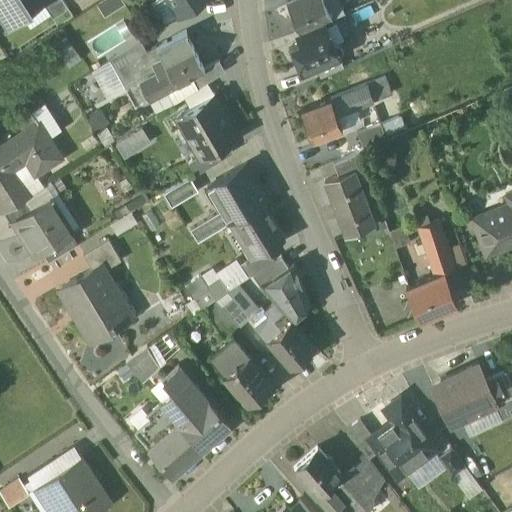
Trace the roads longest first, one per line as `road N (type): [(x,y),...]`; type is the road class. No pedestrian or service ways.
road 1 (residential): [(248,0),(274,110),(368,367)]
road 2 (residential): [(0,268),(170,511)]
road 3 (tertiary): [(173,511),(260,437),(368,367)]
road 4 (tertiary): [(368,367),(511,316)]
